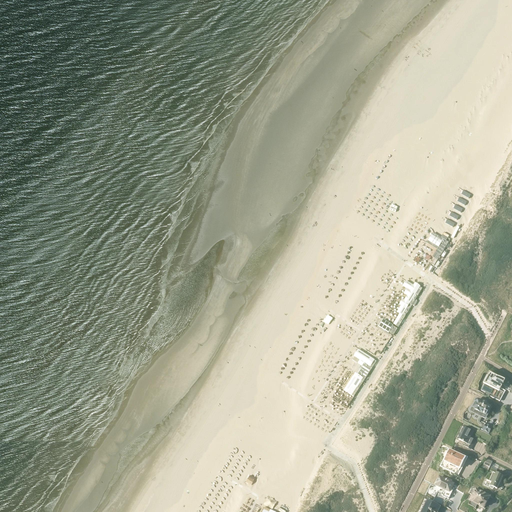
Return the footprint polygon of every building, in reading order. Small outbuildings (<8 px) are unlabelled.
[(432,254),(425,269),(434,274),(436,270),(435,270),(439,262),(441,263),(442,260),(441,259),(447,248),(441,245),(436,256),(432,254)] [(402,315),(418,287),(406,280),(399,292),(406,295),(396,312),(402,315)] [(357,375),(355,374),(343,391),(353,398),(372,369),(377,362),(358,350),(353,357),(364,364),(357,375)] [(488,377),(481,391),(495,398),(499,391),(502,387),(501,386),(502,385),(505,386),(507,382),(489,373),(487,377),(488,377)] [(482,403),(480,402),(480,401),(478,400),(476,400),(475,402),(475,404),(473,407),(474,408),(475,410),(474,412),(482,416),(483,414),(486,416),(488,411),(490,407),(486,405),(487,404),(482,402),(482,403)] [(480,429),(488,433),(492,427),(483,423),(480,429)] [(460,433),(457,439),(464,443),(463,445),(471,449),(475,441),(469,438),(472,432),(465,428),(462,434),(460,433)] [(482,443),(487,446),(491,440),(486,437),(482,443)] [(451,451),(444,464),(448,465),(446,469),(456,475),(465,458),(451,451)] [(483,464),(489,468),(492,462),(486,459),(483,464)] [(492,473),(489,481),(491,482),(490,485),(497,489),(497,488),(501,480),(502,476),(495,473),(495,474),(492,473)] [(442,496),(448,499),(454,488),(451,487),(453,485),(450,483),(451,482),(447,480),(447,481),(439,478),(435,485),(440,488),(439,491),(444,493),(442,496)] [(463,494),(467,487),(461,484),(460,487),(459,486),(456,490),(463,494)] [(485,506),(485,504),(485,503),(484,502),(485,499),(487,500),(490,496),(476,489),(475,490),(473,494),(470,501),(479,505),(479,506),(480,506),(484,508),(485,506)] [(427,502),(422,511),(436,511),(438,508),(427,502)]
